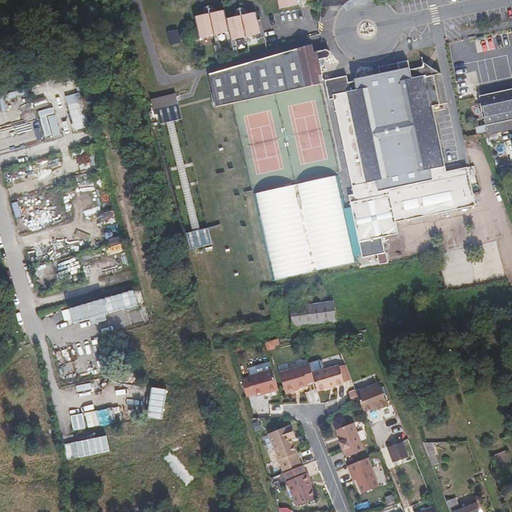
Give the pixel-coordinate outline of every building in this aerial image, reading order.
[(224,28),(221,19),(219,8),(214,9),(213,6),(212,4),(209,3),(207,3),(205,5),(204,6),(204,9),(205,12),(210,32),(224,28)] [(259,35),(252,10),(244,12),(242,6),(241,4),(239,4),(237,3),(236,4),(234,6),(234,9),(236,15),(243,40),(259,35)] [(210,32),(205,12),(191,15),(197,35),(210,32)] [(243,40),(236,15),(221,19),(224,28),(228,44),(243,40)] [(316,64),(315,58),(321,57),(328,55),(329,54),(331,52),(331,49),(331,48),(329,46),(327,46),(312,49),(310,43),(279,51),(291,90),(318,83),(315,75),(319,74),(316,64)] [(291,90),(279,51),(206,71),(217,111),(291,90)] [(445,169),(430,105),(439,103),(432,73),(430,65),(424,60),(420,65),(408,67),(406,59),(376,66),(378,73),(353,79),(353,82),(346,84),(342,85),(340,75),(339,76),(325,98),(329,98),(351,193),(353,200),(348,201),(358,243),(353,244),(355,254),(360,253),(360,256),(377,253),(384,251),(381,235),(398,232),(396,222),(475,205),(466,165),(445,169)] [(439,72),(430,65),(432,73),(439,72)] [(325,98),(339,76),(321,80),(325,98)] [(511,84),(478,93),(487,133),(511,126),(511,84)] [(80,92),(65,96),(74,130),(88,127),(80,92)] [(39,110),(44,138),(59,136),(54,107),(39,110)] [(352,258),(337,176),(298,183),(313,265),(352,258)] [(272,275),(311,267),(295,186),(255,194),(272,275)] [(18,201),(21,216),(52,209),(48,193),(18,201)] [(388,261),(386,251),(384,251),(377,253),(379,262),(388,261)] [(76,257),(61,260),(67,284),(82,281),(76,257)] [(285,309),(288,327),(330,320),(327,302),(285,309)] [(314,380),(312,372),(309,362),(279,371),(285,391),(308,384),(307,383),(314,380)] [(343,383),(338,365),(312,372),(314,380),(317,390),(343,383)] [(277,388),(271,367),(249,374),(255,395),(277,388)] [(387,404),(378,382),(355,391),(357,396),(362,410),(371,407),(376,405),(377,407),(377,408),(387,404)] [(343,448),(346,455),(364,448),(353,420),(336,428),(340,439),(338,440),(342,449),(343,448)] [(296,451),(291,437),(293,436),(295,433),(292,426),(289,424),(287,424),(268,431),(278,457),(277,458),(282,471),(300,464),(295,451),(296,451)] [(412,451),(406,437),(400,439),(406,453),(412,451)] [(406,453),(400,439),(385,445),(391,459),(406,453)] [(378,485),(367,456),(347,464),(349,472),(353,471),(355,478),(360,492),(378,485)] [(314,497),(310,487),(308,481),(310,480),(307,470),(305,471),(301,463),(300,464),(282,471),(295,504),(314,497)] [(453,506),(449,495),(443,497),(448,508),(453,506)] [(478,511),(474,500),(451,509),(452,511),(478,511)]
